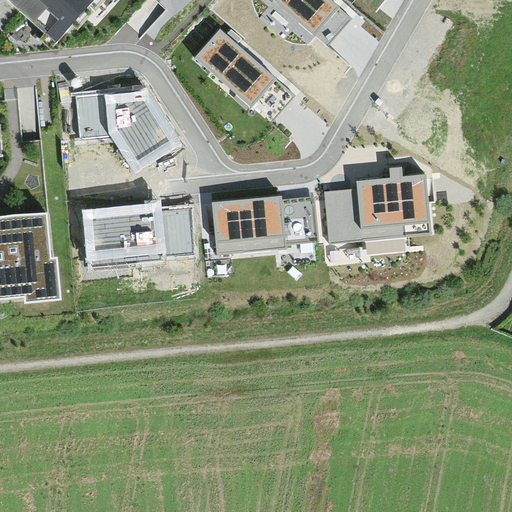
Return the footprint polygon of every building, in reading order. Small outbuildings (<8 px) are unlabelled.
[(10,0),(56,41),(92,0),(10,0)] [(330,0),(272,0),(316,38),(341,9),(330,0)] [(511,0),(456,0),(452,18),(447,41),(511,56),(511,0)] [(194,59),(251,108),(277,79),(232,40),(220,29),(194,59)] [(489,88),(415,69),(399,133),(473,152),(489,88)] [(120,94),(77,97),(80,141),(111,138),(137,178),(185,146),(149,91),(120,94)] [(359,189),(327,193),(332,244),(431,233),(425,175),(404,177),(403,168),(390,170),(391,180),(359,184),(359,189)] [(317,240),(313,197),(283,201),(282,195),(210,203),(216,257),(287,250),(286,244),(317,240)] [(190,210),(163,213),(161,203),(81,211),(87,271),(168,262),(167,257),(195,254),(190,210)] [(49,215),(0,219),(0,299),(28,297),(28,304),(65,300),(62,260),(53,260),(49,215)]
